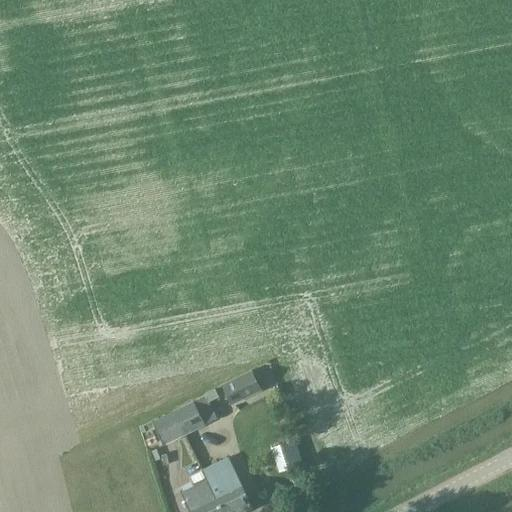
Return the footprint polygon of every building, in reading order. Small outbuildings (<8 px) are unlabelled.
[(261,391),(251,370),(221,385),(231,406),(261,391)] [(193,402),(178,409),(190,433),(205,425),(193,402)] [(190,433),(178,409),(152,421),(163,445),(190,433)] [(229,511),(248,511),(255,509),(238,474),(236,475),(228,457),(207,468),(229,511)] [(189,511),(229,511),(207,468),(189,477),(193,485),(180,492),(189,511)]
